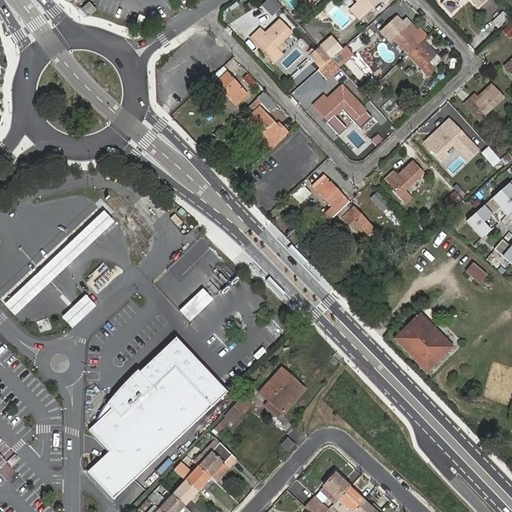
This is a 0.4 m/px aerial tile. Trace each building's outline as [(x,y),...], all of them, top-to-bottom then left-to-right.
[(275,0),(264,0),(260,5),(272,16),(282,6),(275,0)] [(354,0),(358,3),(365,11),(372,5),(369,2),(371,0),(354,0)] [(471,0),(479,8),(486,0),(441,0),(444,2),(441,5),(451,16),(459,8),(454,3),(457,0),(471,0)] [(89,15),(95,6),(86,1),(81,9),(89,15)] [(359,17),(365,11),(358,3),(352,9),(359,17)] [(500,31),(511,23),(503,11),(492,19),(500,31)] [(266,45),(271,51),(290,34),(279,22),(260,39),(257,35),(252,40),(261,50),(266,45)] [(385,33),(407,56),(419,45),(410,37),(415,33),(404,22),(399,27),(396,23),(385,33)] [(322,38),(317,43),(326,51),(330,46),(322,38)] [(407,56),(429,79),(435,73),(432,70),(441,61),(436,55),(432,59),(419,45),(407,56)] [(324,62),(328,59),(315,46),(312,49),(324,62)] [(335,65),(335,66),(350,53),(345,46),(330,60),(335,65)] [(178,66),(181,58),(173,54),(169,63),(178,66)] [(325,75),(327,72),(335,65),(330,60),(319,69),(325,75)] [(219,72),(209,81),(214,86),(216,84),(235,105),(246,95),(227,73),(223,77),(219,72)] [(255,84),(248,76),(244,80),(251,87),(255,84)] [(322,117),(328,122),(343,107),(355,120),(364,112),(341,87),(323,105),(320,102),(315,106),(323,116),(322,117)] [(503,99),(492,87),(473,105),(470,101),(464,106),(473,116),(479,111),(485,117),(486,115),(503,99)] [(263,93),(256,99),(269,112),(275,106),(263,93)] [(267,142),(272,147),(282,139),(285,135),(284,134),(276,125),(261,110),(249,120),(261,133),(268,141),(267,142)] [(278,123),(276,125),(284,134),(287,131),(278,123)] [(444,154),(463,136),(452,124),(433,142),(431,139),(425,144),(434,153),(439,149),(444,154)] [(256,138),(263,145),(267,142),(268,141),(261,133),(256,138)] [(263,145),(268,151),(272,147),(267,142),(263,145)] [(423,174),(412,162),(393,179),(390,176),(385,181),(394,190),(399,186),(404,191),(423,174)] [(331,210),(336,215),(349,203),(324,176),(313,187),(331,207),(333,208),(331,210)] [(511,179),(467,221),(483,238),(491,230),(484,222),(500,207),(507,215),(511,210),(511,179)] [(299,204),(311,193),(301,183),(290,194),(299,204)] [(399,186),(394,190),(392,192),(403,203),(410,197),(404,191),(399,186)] [(457,205),(462,201),(453,192),(449,196),(457,205)] [(382,213),(389,207),(377,193),(370,199),(382,213)] [(349,203),(336,215),(341,221),(343,219),(362,239),(373,229),(349,203)] [(333,208),(331,207),(321,217),(327,224),(336,215),(331,210),(333,208)] [(5,305),(15,316),(114,222),(104,212),(5,305)] [(503,239),(494,249),(511,263),(511,245),(511,247),(503,239)] [(487,277),(473,265),(466,273),(480,285),(487,277)] [(180,311),(190,322),(221,292),(211,281),(180,311)] [(86,296),(62,318),(72,329),(96,307),(86,296)] [(433,368),(453,349),(419,314),(393,339),(426,375),(426,374),(429,377),(436,371),(433,368)] [(225,390),(176,338),(138,374),(128,384),(129,386),(113,400),(111,409),(89,430),(109,452),(87,472),(114,500),(193,425),(228,393),(225,390)] [(284,414),(305,391),(281,369),(260,392),(269,400),(275,406),(283,413),(284,414)] [(225,390),(228,393),(229,394),(238,385),(234,381),(225,390)] [(233,424),(251,405),(244,398),(213,431),(217,435),(230,421),(233,424)] [(264,406),(278,419),(283,413),(275,406),(269,400),(264,406)] [(215,482),(236,459),(215,438),(207,448),(211,452),(198,466),(211,478),(215,482)] [(287,438),(281,445),(289,452),(295,445),(287,438)] [(168,457),(155,470),(160,474),(173,462),(168,457)] [(198,493),(211,478),(198,466),(185,481),(198,493)] [(338,500),(350,487),(352,485),(346,479),(344,481),(336,474),(320,492),(334,505),(338,500)] [(132,503),(145,491),(135,481),(123,494),(132,503)] [(185,507),(198,493),(185,481),(172,495),(185,507)] [(338,511),(354,511),(365,501),(350,487),(338,500),(334,505),(333,507),(338,511)] [(161,511),(180,511),(185,507),(172,495),(159,509),(161,511)] [(309,511),(327,511),(329,511),(315,497),(305,508),(309,511)] [(376,511),(365,501),(354,511),(376,511)]
